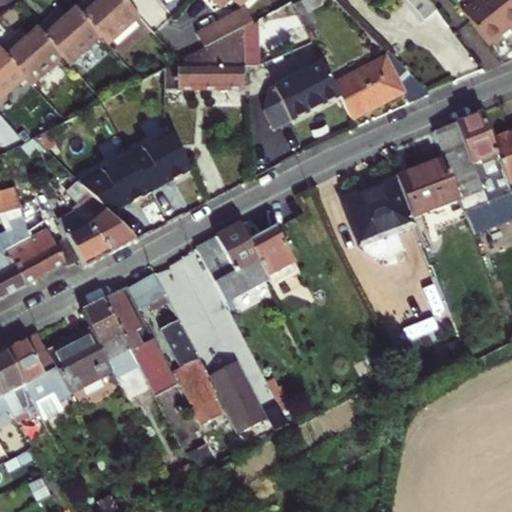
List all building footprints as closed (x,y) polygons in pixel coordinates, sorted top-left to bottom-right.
[(84,0),(74,9),(101,39),(108,47),(139,18),(123,0),(84,0)] [(230,0),(231,0),(240,8),(249,0),(210,0),(220,10),(230,0)] [(299,0),(291,5),(303,27),(312,23),(308,12),(321,6),(320,2),(323,0),(299,0)] [(436,12),(426,0),(407,0),(424,21),(436,12)] [(511,2),(510,0),(479,0),(462,14),(472,28),(487,46),(510,28),(511,30),(511,2)] [(58,11),(37,30),(62,59),(69,67),(101,39),(74,9),(64,18),(58,11)] [(203,50),(252,25),(246,12),(237,16),(235,15),(196,35),(203,50)] [(253,67),(253,25),(252,25),(203,50),(179,64),(165,71),(164,91),(243,90),(244,68),(253,67)] [(19,31),(0,47),(0,51),(25,79),(31,86),(62,59),(37,30),(26,39),(19,31)] [(0,100),(25,79),(0,51),(0,100)] [(333,86),(351,120),(401,94),(408,106),(429,97),(389,57),(333,86)] [(269,91),(262,113),(272,133),(339,98),(321,64),(269,91)] [(463,214),(471,231),(487,224),(480,208),(511,195),(507,188),(490,143),(480,116),(451,127),(433,134),(443,162),(463,214)] [(129,155),(76,183),(109,216),(189,173),(171,132),(139,149),(142,153),(131,159),(129,155)] [(511,185),(511,133),(490,143),(507,188),(511,185)] [(463,214),(443,162),(396,180),(411,218),(425,213),(431,226),(463,214)] [(396,178),(368,189),(386,238),(414,226),(411,218),(396,180),(396,178)] [(134,242),(92,200),(77,185),(68,194),(80,206),(72,213),(110,255),(134,242)] [(0,214),(0,215),(20,210),(14,188),(0,192),(0,214)] [(386,238),(368,189),(340,200),(359,249),(386,238)] [(502,204),(508,219),(511,217),(511,199),(511,200),(502,204)] [(23,218),(27,232),(43,221),(47,218),(40,205),(23,218)] [(51,225),(73,264),(79,261),(84,269),(110,255),(72,213),(51,225)] [(0,299),(25,287),(15,265),(1,253),(28,239),(27,232),(23,218),(7,224),(6,221),(1,224),(5,234),(0,236),(0,299)] [(66,268),(73,264),(51,225),(47,218),(43,221),(47,230),(65,265),(66,268)] [(27,232),(28,239),(47,230),(43,221),(27,232)] [(238,226),(194,250),(227,313),(234,309),(231,303),(268,284),(247,244),(238,226)] [(298,274),(277,231),(276,229),(247,244),(268,284),(271,289),(298,274)] [(47,230),(28,239),(1,253),(15,265),(25,287),(65,265),(47,230)] [(477,262),(458,270),(464,282),(482,275),(477,262)] [(165,298),(153,275),(149,277),(126,289),(137,312),(165,298)] [(122,291),(102,301),(145,383),(159,409),(166,406),(137,350),(143,346),(136,332),(142,329),(122,291)] [(145,383),(102,301),(79,313),(89,331),(107,365),(118,358),(135,388),(145,383)] [(174,372),(198,426),(218,417),(210,399),(216,395),(178,323),(162,331),(177,359),(179,358),(184,367),(174,372)] [(107,365),(89,331),(68,342),(91,386),(112,375),(107,365)] [(36,335),(5,352),(33,406),(53,395),(57,404),(69,397),(46,354),(36,335)] [(68,342),(46,354),(69,397),(91,386),(68,342)] [(5,352),(0,354),(0,397),(9,413),(12,420),(35,409),(33,406),(5,352)] [(235,364),(210,378),(240,434),(265,421),(235,364)] [(268,373),(261,377),(288,426),(294,423),(268,373)] [(0,417),(9,413),(0,397),(0,417)] [(174,420),(166,406),(159,409),(166,424),(174,420)] [(165,454),(157,458),(167,477),(176,473),(165,454)] [(189,468),(194,477),(217,465),(212,456),(189,468)] [(177,461),(181,470),(188,466),(184,458),(177,461)] [(188,466),(181,470),(176,473),(167,477),(173,488),(194,477),(189,468),(188,466)] [(151,500),(147,502),(150,508),(166,499),(163,494),(151,500)]
